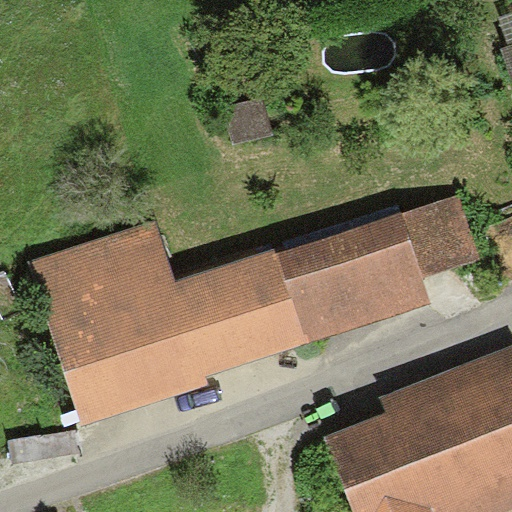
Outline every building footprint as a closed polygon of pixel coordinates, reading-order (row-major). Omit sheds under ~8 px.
[(494,0),(445,0),(461,42),(505,26),(494,0)] [(251,124),(221,130),(228,163),(258,157),(251,124)] [(379,241),(401,307),(463,286),(441,220),(379,241)] [(379,241),(268,278),(295,358),(406,321),(401,307),(379,241)] [(295,358),(268,278),(158,314),(137,252),(16,292),(66,443),(190,401),(188,393),(295,358)] [(387,450),(331,471),(346,511),(511,511),(511,396),(506,380),(378,429),(387,450)]
